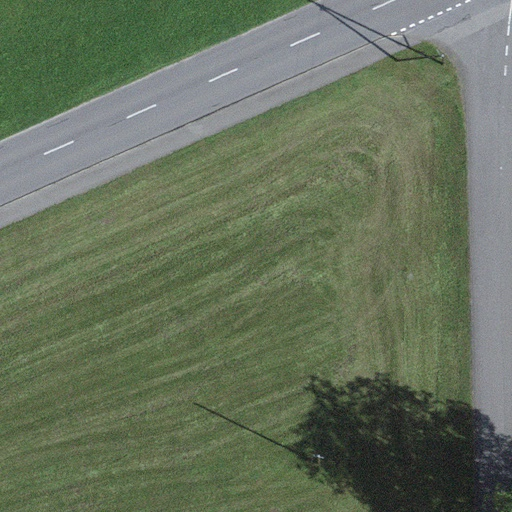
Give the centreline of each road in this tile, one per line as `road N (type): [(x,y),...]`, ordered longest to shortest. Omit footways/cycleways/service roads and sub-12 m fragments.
road 1 (residential): [(501,0),(508,40),(511,511)]
road 2 (secondary): [(0,171),(397,0)]
